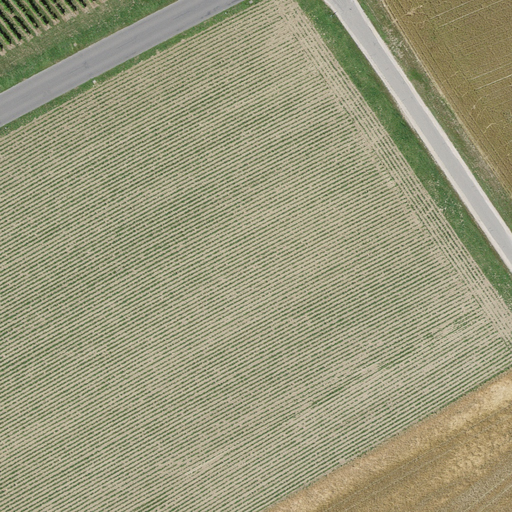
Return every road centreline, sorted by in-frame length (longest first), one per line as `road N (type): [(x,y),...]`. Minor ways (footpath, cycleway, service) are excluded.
road 1 (unclassified): [(511,256),(336,0)]
road 2 (tertiary): [(0,107),(216,0)]
